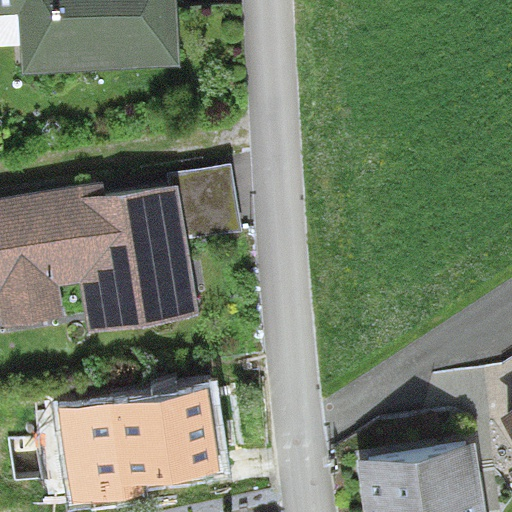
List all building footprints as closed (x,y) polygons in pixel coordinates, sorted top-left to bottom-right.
[(179,66),(176,0),(0,0),(0,14),(19,14),(23,74),(179,66)] [(166,171),(168,185),(179,183),(188,237),(242,229),(232,161),(166,171)] [(104,182),(0,198),(0,288),(59,281),(84,277),(92,331),(200,314),(188,237),(179,183),(168,185),(105,195),(104,182)] [(59,281),(0,288),(0,324),(0,326),(64,317),(59,281)] [(221,474),(209,387),(58,407),(71,505),(144,495),(142,484),(221,474)] [(511,410),(501,418),(511,435),(511,410)] [(485,511),(476,444),(355,461),(362,511),(485,511)]
